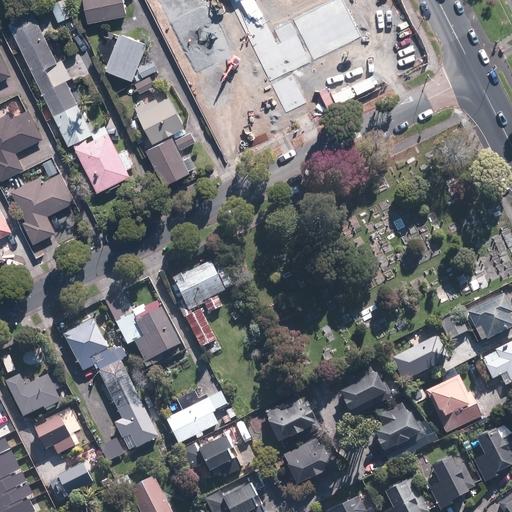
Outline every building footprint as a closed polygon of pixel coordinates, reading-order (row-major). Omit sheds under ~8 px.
[(68,0),(58,0),(51,4),(60,22),(75,15),(68,0)] [(129,15),(125,0),(84,0),(89,23),(129,15)] [(193,40),(222,25),(208,0),(149,0),(161,21),(178,12),(193,40)] [(303,7),(299,0),(259,0),(244,10),(257,33),(303,7)] [(338,11),(357,0),(327,0),(329,3),(333,1),(338,11)] [(336,9),(316,19),(323,33),(343,23),(336,9)] [(9,23),(70,146),(95,134),(68,80),(73,78),(64,59),(58,62),(33,11),(9,23)] [(133,80),(148,44),(122,34),(108,70),(133,80)] [(336,82),(349,75),(347,71),(352,69),(342,48),(337,51),(328,34),(268,64),(296,121),(308,115),(302,103),(308,100),(311,107),(331,98),(327,90),(337,85),(336,82)] [(191,59),(202,53),(196,41),(184,47),(191,59)] [(0,80),(13,74),(0,49),(0,80)] [(159,69),(155,60),(141,67),(144,75),(159,69)] [(156,86),(151,76),(135,84),(140,93),(156,86)] [(186,126),(171,96),(139,113),(155,143),(186,126)] [(9,114),(0,118),(0,177),(2,181),(25,170),(16,153),(44,139),(29,110),(12,119),(9,114)] [(121,153),(110,131),(77,148),(100,192),(132,175),(129,169),(137,165),(129,149),(121,153)] [(197,141),(192,132),(178,140),(182,149),(197,141)] [(191,172),(173,137),(147,150),(165,185),(191,172)] [(197,167),(191,156),(185,159),(191,170),(197,167)] [(61,172),(54,158),(44,163),(50,176),(61,172)] [(41,176),(11,192),(26,220),(23,222),(35,244),(57,232),(48,216),(77,201),(62,172),(44,181),(41,176)] [(0,238),(14,231),(2,209),(0,209),(0,238)] [(227,291),(213,261),(175,278),(188,308),(227,291)] [(232,261),(218,267),(227,288),(241,282),(232,261)] [(511,313),(511,306),(506,293),(469,311),(477,328),(482,326),(488,339),(511,327),(511,317),(510,314),(511,313)] [(224,307),(220,296),(206,302),(210,312),(224,307)] [(147,362),(182,344),(160,300),(147,307),(146,304),(134,310),(135,313),(117,322),(129,344),(136,341),(147,362)] [(223,348),(202,309),(187,318),(208,357),(223,348)] [(469,330),(460,313),(442,321),(451,339),(469,330)] [(66,334),(85,371),(96,365),(92,357),(110,348),(96,319),(66,334)] [(450,358),(439,335),(393,358),(404,381),(450,358)] [(511,342),(497,350),(498,351),(485,358),(488,364),(487,365),(494,379),(502,375),(507,386),(511,383),(511,342)] [(139,447),(160,436),(122,360),(120,361),(116,353),(112,355),(109,350),(102,354),(105,360),(98,364),(101,370),(100,370),(124,418),(117,422),(131,451),(137,448),(139,447)] [(355,415),(394,396),(387,381),(384,383),(379,373),(376,374),(371,363),(346,375),(351,386),(343,391),(347,399),(345,400),(350,409),(351,408),(355,415)] [(20,374),(6,381),(24,417),(44,407),(47,411),(56,407),(55,404),(62,401),(56,389),(62,386),(56,373),(50,376),(48,373),(26,385),(20,374)] [(447,433),(483,416),(471,391),(469,392),(461,375),(427,390),(447,433)] [(222,391),(167,418),(180,444),(197,435),(198,439),(205,435),(204,432),(221,424),(215,412),(218,411),(217,409),(229,403),(222,391)] [(270,419),(281,442),(293,436),(294,437),(306,431),(305,430),(320,423),(309,401),(303,404),(299,396),(268,412),(271,418),(270,419)] [(389,455),(428,435),(421,421),(418,422),(413,412),(410,414),(404,402),(379,415),(385,426),(376,430),(389,455)] [(237,416),(233,408),(227,411),(229,415),(223,418),(226,424),(232,420),(231,419),(237,416)] [(77,445),(62,416),(37,428),(48,449),(55,445),(59,454),(77,445)] [(498,427),(478,436),(486,453),(475,458),(485,481),(504,472),(502,468),(511,463),(511,440),(509,434),(511,433),(511,431),(504,424),(498,427)] [(243,438),(236,425),(224,431),(227,436),(201,449),(197,443),(183,450),(193,469),(207,462),(212,471),(237,459),(232,449),(237,447),(235,442),(243,438)] [(0,453),(10,448),(4,435),(0,436),(0,453)] [(109,461),(126,453),(118,438),(102,446),(109,461)] [(288,461),(299,484),(311,478),(312,479),(324,473),(324,472),(338,465),(327,443),(322,446),(318,438),(286,454),(289,460),(288,461)] [(0,469),(17,461),(10,448),(0,453),(0,469)] [(433,464),(441,481),(430,486),(441,508),(455,501),(453,498),(470,489),(469,488),(476,485),(464,462),(457,466),(452,455),(433,464)] [(0,484),(23,473),(17,461),(0,469),(0,484)] [(96,484),(85,463),(60,475),(61,477),(51,482),(60,501),(96,484)] [(0,500),(29,485),(23,473),(0,484),(0,500)] [(266,486),(260,473),(248,479),(251,484),(225,497),(221,491),(207,498),(213,511),(226,511),(231,510),(231,511),(250,511),(261,507),(256,497),(261,495),(259,490),(266,486)] [(135,486),(129,475),(109,485),(114,496),(135,486)] [(174,511),(156,476),(131,489),(142,511),(174,511)] [(428,511),(430,511),(413,476),(403,481),(404,482),(388,489),(396,506),(383,511),(428,511)] [(35,497),(29,485),(0,500),(0,511),(4,511),(29,500),(35,497)] [(511,511),(511,492),(499,502),(505,511),(511,511)] [(362,498),(361,499),(359,495),(329,511),(367,511),(366,510),(368,509),(362,498)] [(35,511),(29,500),(4,511),(35,511)]
